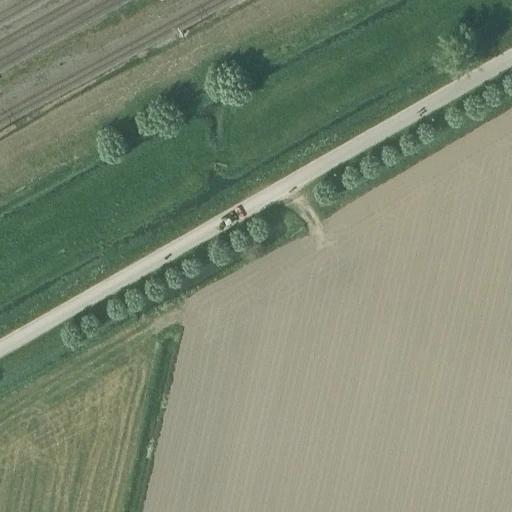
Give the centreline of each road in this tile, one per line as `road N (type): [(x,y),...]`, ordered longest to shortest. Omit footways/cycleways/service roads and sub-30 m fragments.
road 1 (unclassified): [(0,350),(511,60)]
road 2 (track): [(288,186),(359,297)]
